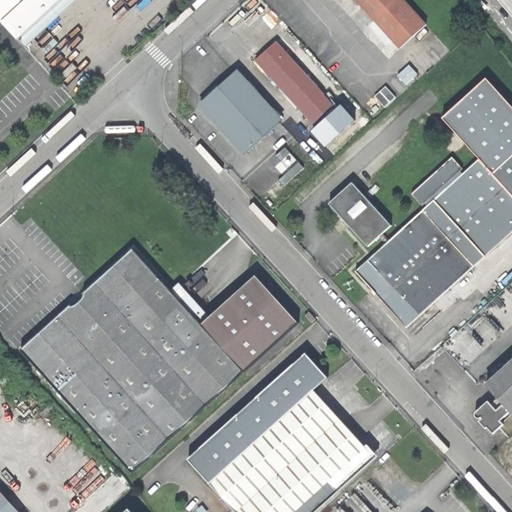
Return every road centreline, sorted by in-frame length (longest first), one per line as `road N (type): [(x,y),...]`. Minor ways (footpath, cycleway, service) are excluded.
road 1 (unclassified): [(511,508),(126,84)]
road 2 (unknown): [(162,461),(329,307)]
road 3 (unclassified): [(0,197),(126,84)]
road 4 (unclassified): [(126,84),(219,0)]
